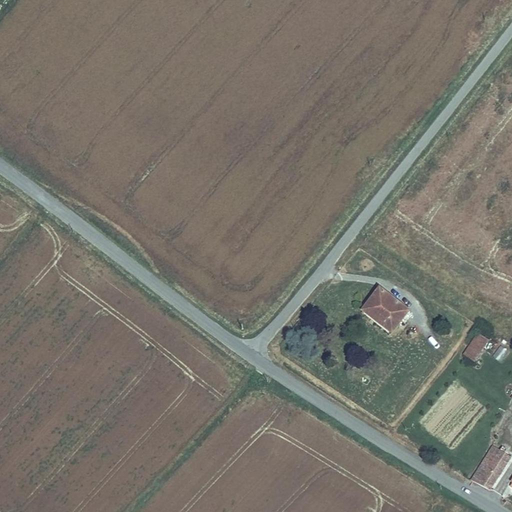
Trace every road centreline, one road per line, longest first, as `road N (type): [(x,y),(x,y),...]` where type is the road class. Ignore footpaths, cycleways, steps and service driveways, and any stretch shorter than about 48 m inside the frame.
road 1 (unclassified): [(250,355),(511,29)]
road 2 (tertiary): [(0,163),(250,355)]
road 3 (tertiary): [(250,355),(498,511)]
